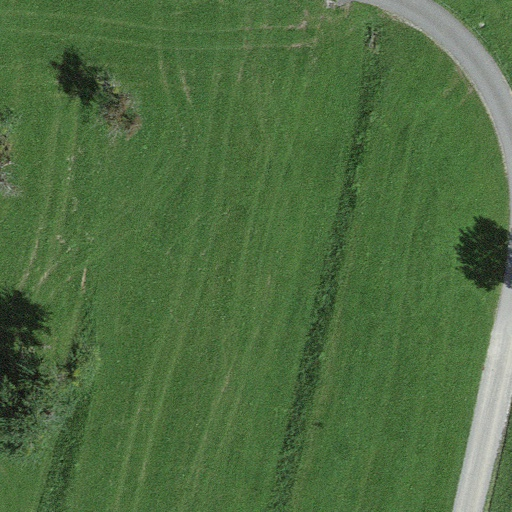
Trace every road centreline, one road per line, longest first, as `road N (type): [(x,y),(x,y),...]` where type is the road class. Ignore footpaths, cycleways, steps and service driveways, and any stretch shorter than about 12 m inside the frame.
road 1 (track): [(393,0),(410,4),(493,71),(511,120)]
road 2 (track): [(511,365),(476,511)]
